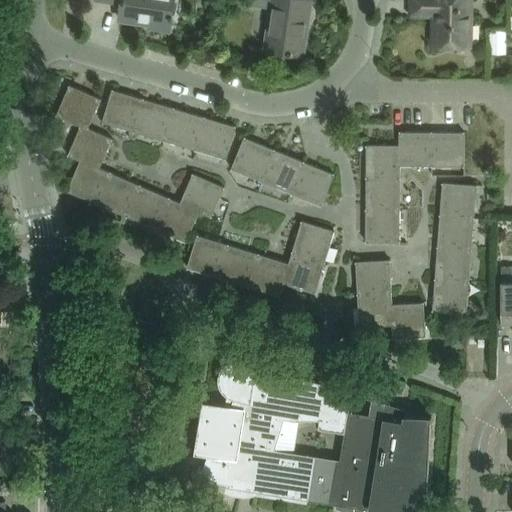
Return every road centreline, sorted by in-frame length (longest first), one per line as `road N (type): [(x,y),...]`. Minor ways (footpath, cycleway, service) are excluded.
road 1 (residential): [(57,511),(58,317),(18,96),(24,37)]
road 2 (residential): [(73,51),(261,104),(296,102),(331,85)]
road 3 (residential): [(511,89),(331,85)]
road 4 (residential): [(344,346),(421,368),(494,410)]
